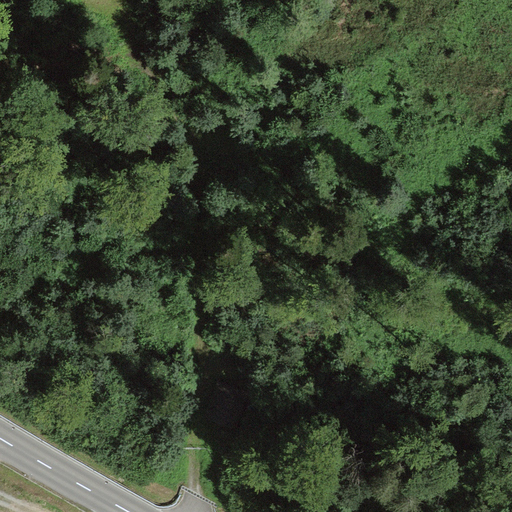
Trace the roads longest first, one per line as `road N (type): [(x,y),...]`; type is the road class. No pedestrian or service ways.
road 1 (track): [(89,0),(165,102),(197,182),(194,511)]
road 2 (tertiary): [(130,511),(0,437)]
